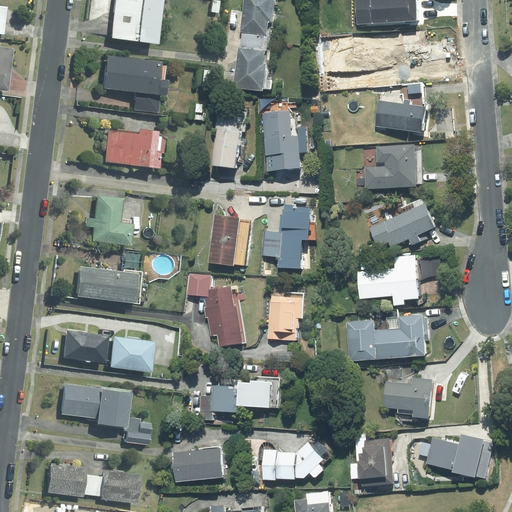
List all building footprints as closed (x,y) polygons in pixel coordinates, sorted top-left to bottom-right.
[(114,0),(111,36),(158,40),(161,0),(114,0)] [(247,0),(245,32),(247,32),(246,47),(242,47),(239,87),(277,90),(278,79),(272,78),(274,49),(270,48),(271,35),(275,35),(276,22),(280,22),(281,0),(247,0)] [(424,0),(361,0),(362,24),(425,22),(424,0)] [(0,4),(0,33),(5,34),(9,5),(0,4)] [(434,37),(367,43),(370,74),(402,71),(401,65),(429,62),(428,60),(436,59),(434,37)] [(12,45),(0,43),(0,88),(6,89),(12,45)] [(119,54),(106,53),(104,87),(135,90),(133,110),(159,111),(160,93),(166,93),(167,76),(159,75),(160,60),(118,57),(119,54)] [(211,66),(202,65),(200,85),(209,85),(211,66)] [(410,103),(384,101),(381,126),(431,132),(434,106),(418,105),(419,99),(410,98),(410,103)] [(207,104),(198,103),(197,122),(206,122),(207,104)] [(298,108),(268,111),(273,172),(310,169),(307,136),(300,137),(298,108)] [(246,115),(223,114),(218,167),(246,169),(249,130),(244,130),(246,115)] [(157,128),(137,126),(137,130),(107,128),(104,160),(158,165),(159,150),(165,151),(166,134),(156,134),(157,128)] [(423,144),(379,145),(380,166),(370,166),(370,186),(423,185),(423,144)] [(122,195),(97,193),(95,216),(86,215),(85,225),(93,225),(91,240),(131,244),(132,221),(120,220),(122,195)] [(444,227),(430,197),(407,206),(410,212),(375,227),(384,248),(393,244),(395,248),(414,240),(416,245),(427,241),(425,235),(444,227)] [(283,231),(267,230),(265,256),(285,258),(285,267),(309,269),(312,239),(318,240),(321,207),(291,204),(290,214),(285,213),(283,231)] [(248,216),(219,212),(213,262),(242,265),(248,216)] [(375,258),(365,258),(365,270),(361,270),(362,300),(400,296),(400,305),(410,304),(410,299),(428,298),(423,254),(399,255),(399,268),(376,269),(375,258)] [(141,269),(79,265),(77,297),(139,301),(141,269)] [(215,274),(191,272),(189,296),(209,297),(214,337),(223,335),(225,347),(250,343),(244,305),(240,306),(238,292),(243,291),(242,285),(215,289),(215,274)] [(310,293),(274,291),(271,339),(302,341),(303,318),(309,318),(310,293)] [(433,357),(431,314),(401,315),(402,329),(368,330),(368,359),(433,357)] [(108,333),(63,330),(61,357),(106,361),(108,333)] [(153,338),(112,334),(109,365),(150,369),(153,338)] [(437,419),(440,379),(419,377),(418,384),(390,382),(388,407),(404,408),(403,421),(419,422),(419,417),(437,419)] [(217,395),(204,394),(203,419),(217,420),(218,411),(250,413),(250,405),(279,407),(280,382),(248,380),(247,391),(238,390),(238,385),(218,383),(217,395)] [(130,388),(63,382),(60,413),(97,416),(96,426),(127,428),(128,414),(130,388)] [(469,446),(436,438),(430,464),(484,478),(494,439),(472,434),(469,446)] [(284,478),(303,479),(303,477),(311,477),(316,473),(320,478),(331,469),(326,462),(330,459),(314,441),(301,452),(285,452),(285,449),(269,449),(268,478),(284,479),(284,478)] [(373,443),(373,462),(354,463),(355,479),(366,478),(366,486),(402,485),(401,442),(373,443)] [(230,448),(181,452),(183,481),(232,477),(230,448)] [(87,466),(50,464),(46,491),(83,496),(84,493),(100,495),(100,499),(137,503),(140,473),(104,469),(103,475),(86,473),(87,466)] [(338,502),(337,491),(311,492),(311,499),(302,499),(302,511),(339,511),(339,502),(338,502)]
